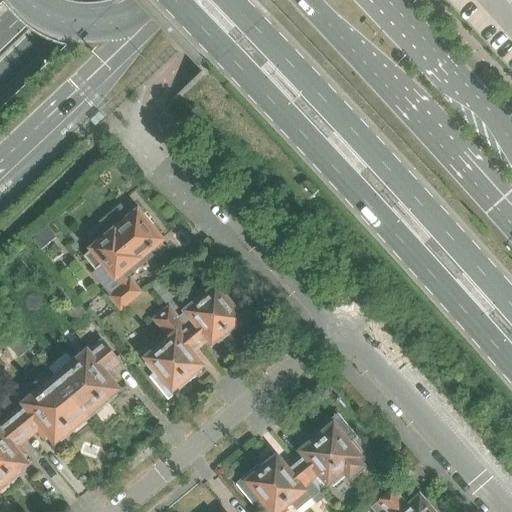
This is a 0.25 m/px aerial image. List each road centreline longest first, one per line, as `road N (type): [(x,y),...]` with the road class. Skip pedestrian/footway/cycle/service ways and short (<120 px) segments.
road 1 (primary): [(176,0),(511,370)]
road 2 (primary): [(511,306),(230,0)]
road 3 (primary): [(301,0),(511,233)]
road 4 (residential): [(117,511),(353,339)]
road 5 (residential): [(187,156),(353,339)]
road 6 (residential): [(353,339),(502,511)]
road 7 (primary): [(511,154),(369,0)]
road 8 (primary): [(0,170),(118,60),(138,22)]
road 9 (primary): [(15,0),(65,30),(105,32),(138,22)]
